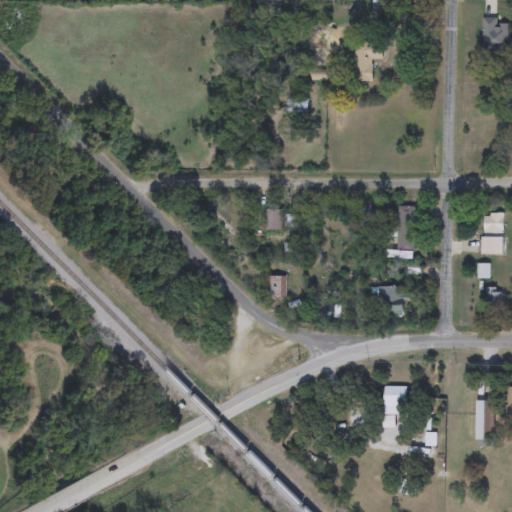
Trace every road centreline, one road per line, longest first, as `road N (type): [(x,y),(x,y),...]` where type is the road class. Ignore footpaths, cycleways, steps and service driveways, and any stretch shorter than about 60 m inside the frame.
road 1 (tertiary): [(338,358),(250,314),(0,58)]
road 2 (residential): [(134,191),(511,181)]
road 3 (residential): [(451,0),(447,340)]
road 4 (tertiary): [(40,511),(338,358)]
road 5 (tertiary): [(338,358),(381,345),(511,340)]
